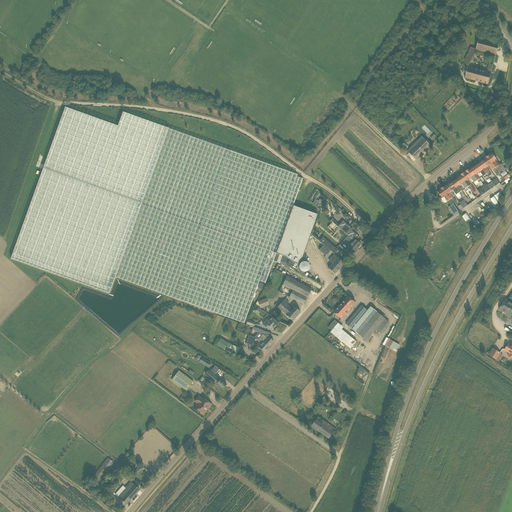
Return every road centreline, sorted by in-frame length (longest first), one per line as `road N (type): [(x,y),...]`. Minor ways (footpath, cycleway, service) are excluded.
road 1 (tertiary): [(129,511),(379,233),(511,106)]
road 2 (track): [(0,71),(62,103),(160,110),(234,126),(379,233)]
road 3 (secondary): [(511,197),(425,352),(395,447)]
road 4 (secondary): [(395,447),(511,228)]
